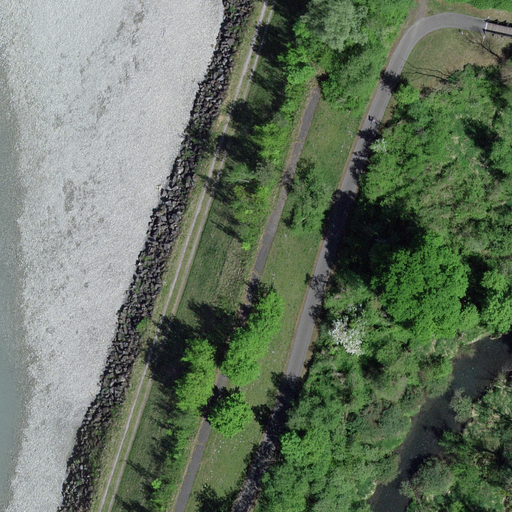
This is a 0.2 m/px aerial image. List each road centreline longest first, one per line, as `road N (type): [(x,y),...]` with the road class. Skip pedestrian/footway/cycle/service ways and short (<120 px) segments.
road 1 (track): [(240,511),(285,402),(383,100),(412,38),(442,21),(485,26)]
road 2 (track): [(272,0),(108,511)]
